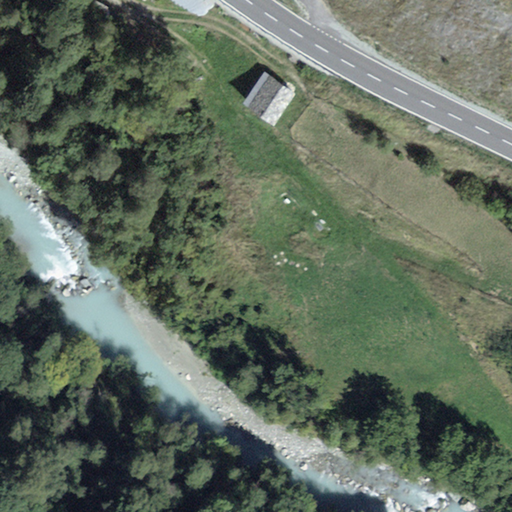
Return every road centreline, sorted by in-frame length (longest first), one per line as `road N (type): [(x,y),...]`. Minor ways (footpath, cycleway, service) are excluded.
road 1 (secondary): [(247,0),(332,54),(511,144)]
road 2 (track): [(122,0),(222,26),(280,66)]
